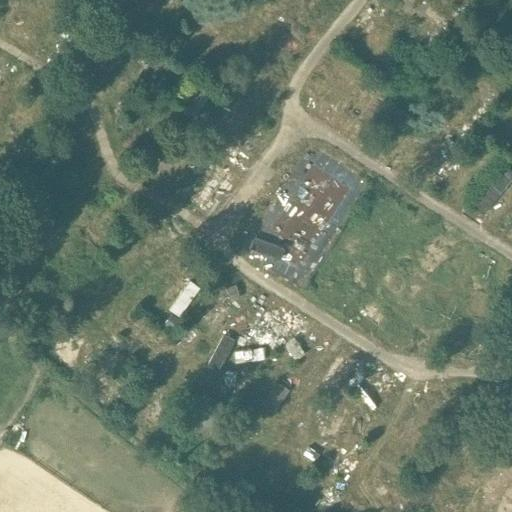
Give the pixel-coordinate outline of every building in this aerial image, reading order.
[(28,0),(24,0),(9,22),(33,38),(49,14),(28,0)] [(147,21),(160,0),(146,0),(137,15),(147,21)] [(419,0),(415,5),(444,32),(460,15),(443,0),(419,0)] [(407,42),(388,75),(413,89),(432,56),(407,42)] [(130,48),(97,89),(117,105),(149,63),(130,48)] [(0,83),(12,65),(0,57),(0,83)] [(343,83),(350,71),(334,61),(312,95),(337,111),(352,88),(343,83)] [(247,107),(260,87),(242,75),(229,95),(247,107)] [(356,126),(372,94),(363,89),(346,121),(356,126)] [(471,136),(491,109),(470,94),(450,120),(471,136)] [(151,106),(132,131),(142,139),(162,115),(151,106)] [(434,181),(451,154),(432,142),(414,169),(434,181)] [(461,158),(442,182),(453,190),(471,166),(461,158)] [(220,162),(209,175),(220,183),(230,170),(220,162)] [(474,206),(485,214),(511,178),(511,166),(506,162),(474,206)] [(92,200),(77,223),(108,243),(123,220),(92,200)] [(355,258),(368,237),(352,227),(339,248),(355,258)] [(79,261),(69,276),(80,284),(100,254),(76,239),(67,253),(79,261)] [(139,273),(148,262),(123,243),(114,254),(139,273)] [(104,270),(83,298),(104,313),(125,285),(104,270)] [(184,315),(201,283),(177,270),(159,302),(184,315)] [(218,276),(195,322),(222,335),(245,289),(218,276)] [(262,355),(287,316),(274,308),(248,347),(262,355)] [(247,326),(257,332),(264,319),(253,314),(247,326)] [(146,325),(132,350),(154,362),(168,338),(146,325)] [(296,347),(282,341),(274,357),(307,373),(319,348),(300,339),(296,347)] [(97,344),(76,366),(115,402),(136,380),(97,344)] [(243,368),(251,354),(232,344),(225,358),(243,368)] [(344,408),(368,367),(352,358),(328,399),(344,408)] [(276,380),(280,372),(267,366),(252,397),(278,409),(289,387),(276,380)] [(355,404),(377,418),(396,387),(374,374),(355,404)] [(328,449),(348,462),(370,430),(349,416),(328,449)] [(241,421),(224,445),(240,456),(256,432),(241,421)] [(301,463),(281,451),(263,479),(283,492),(301,463)] [(473,490),(494,505),(511,479),(511,466),(496,456),(473,490)] [(376,462),(361,494),(397,511),(415,511),(419,506),(427,510),(436,492),(376,462)]
